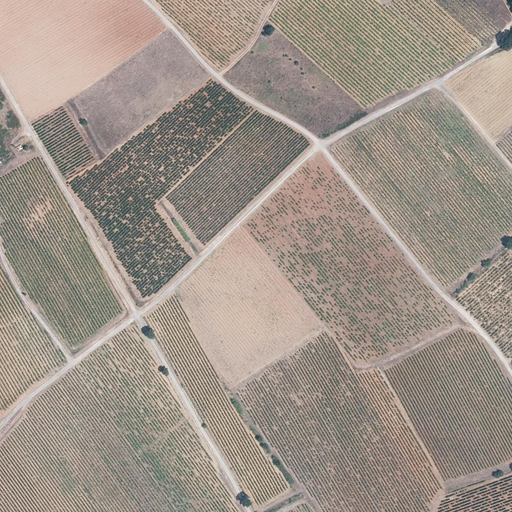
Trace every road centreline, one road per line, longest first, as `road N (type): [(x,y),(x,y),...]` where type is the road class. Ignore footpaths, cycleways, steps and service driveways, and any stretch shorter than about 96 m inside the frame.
road 1 (unclassified): [(320,144),(511,373)]
road 2 (unclassified): [(0,75),(137,313)]
road 3 (unclassified): [(320,144),(137,313)]
road 4 (unclassified): [(320,144),(213,72),(145,0)]
road 5 (track): [(137,313),(249,511)]
road 6 (unclassified): [(137,313),(22,402),(0,429)]
road 7 (track): [(0,247),(5,267),(72,363)]
road 8 (unclassified): [(436,83),(320,144)]
